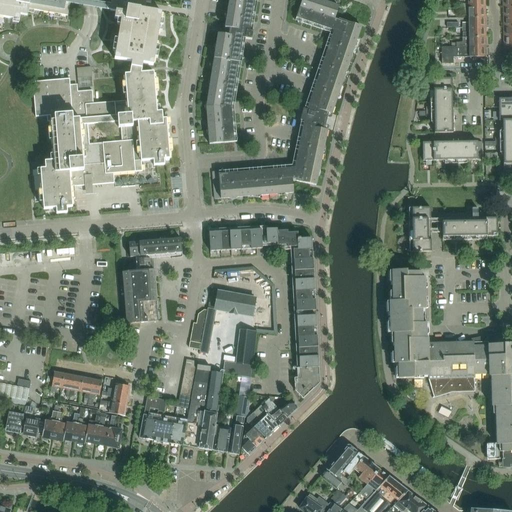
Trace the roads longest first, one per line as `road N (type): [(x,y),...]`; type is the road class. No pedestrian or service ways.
road 1 (residential): [(238,471),(324,384),(321,219)]
road 2 (residential): [(190,164),(261,153),(258,97),(280,0)]
road 3 (residential): [(321,219),(382,3)]
road 4 (residential): [(286,511),(352,438),(449,510)]
road 5 (unclassified): [(0,233),(194,217)]
road 6 (residential): [(190,164),(184,99),(202,0)]
road 7 (residential): [(273,343),(286,340),(283,282),(258,260),(199,265)]
road 8 (residential): [(139,378),(147,328),(183,332),(199,265)]
road 9 (residential): [(194,217),(262,210),(321,219)]
